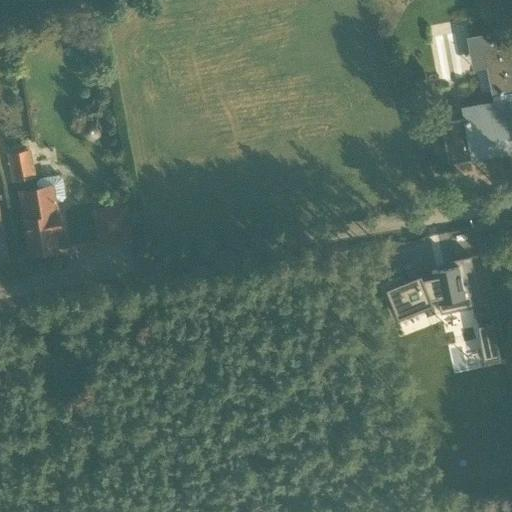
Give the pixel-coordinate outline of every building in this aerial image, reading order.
[(496,50),(493,34),(465,39),(471,72),(485,69),(491,102),(460,108),(459,108),(462,120),(461,120),(439,124),(447,165),(469,161),(470,163),(511,155),(511,67),(508,48),(496,50)] [(88,122),(82,125),(80,130),(80,134),(81,137),(84,140),(88,142),(92,142),(95,140),(98,137),(100,134),(100,129),(99,126),(95,123),(92,121),(88,122)] [(6,155),(12,182),(34,178),(29,151),(6,155)] [(30,255),(55,251),(53,234),(59,233),(55,204),(61,203),(64,198),(61,180),(57,176),(39,179),(34,189),(20,191),(30,255)] [(98,244),(130,239),(124,205),(93,210),(98,244)] [(420,275),(385,289),(396,319),(431,305),(429,300),(436,299),(439,315),(473,308),(466,273),(473,272),(470,258),(447,262),(448,269),(430,272),(431,277),(422,279),(420,275)] [(482,363),(499,360),(491,324),(480,326),(478,313),(472,314),(482,363)]
